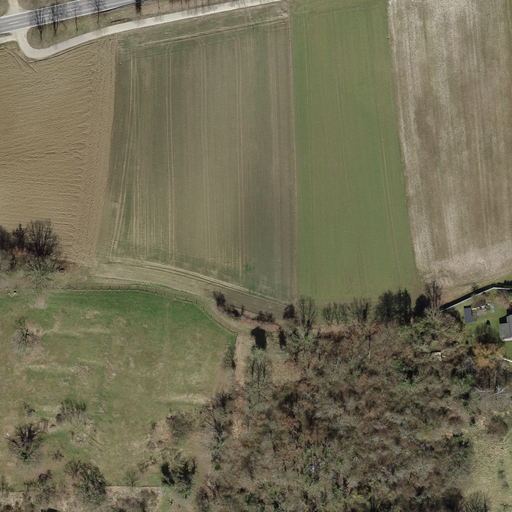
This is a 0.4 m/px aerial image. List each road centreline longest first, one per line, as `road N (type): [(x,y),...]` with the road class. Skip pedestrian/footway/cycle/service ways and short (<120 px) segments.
road 1 (track): [(511,287),(379,335),(107,289),(0,284)]
road 2 (secondary): [(125,0),(0,27)]
